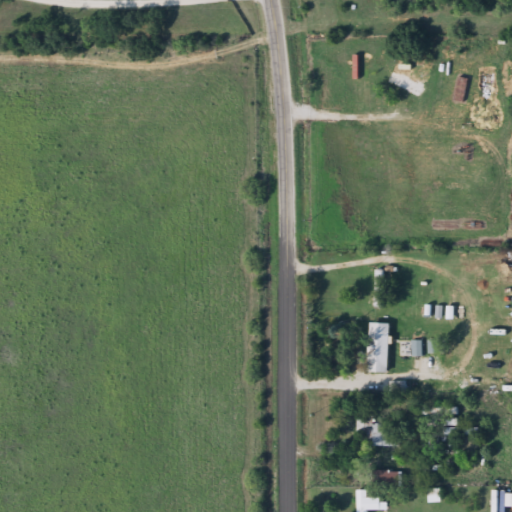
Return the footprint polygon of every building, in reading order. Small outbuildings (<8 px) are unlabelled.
[(386,88),(418,101),(424,87),(409,81),(413,72),(396,65),(386,88)] [(387,363),(389,349),(380,347),(377,361),(387,363)] [(385,423),(358,423),(358,439),(368,439),(368,449),(397,449),(397,435),(385,435),(385,423)] [(372,474),(372,489),(401,489),(401,474),(372,474)] [(357,511),(387,511),(387,502),(367,502),(367,492),(358,492),(357,511)]
